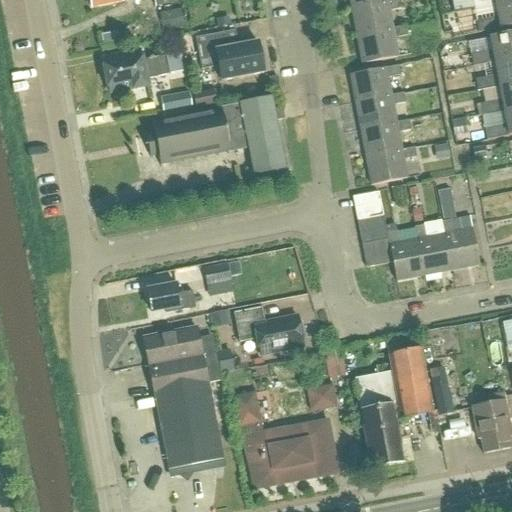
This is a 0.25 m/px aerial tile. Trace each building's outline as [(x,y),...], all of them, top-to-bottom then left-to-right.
[(89,0),(91,9),(121,3),(136,0),(89,0)] [(151,0),(153,9),(182,3),(181,0),(151,0)] [(388,4),(387,4),(386,0),(348,0),(351,11),(388,4)] [(495,6),(511,3),(511,0),(471,0),(474,11),(496,7),(495,6)] [(393,31),(389,14),(402,11),(400,1),(387,4),(388,4),(351,11),(356,38),(393,31)] [(511,3),(495,6),(496,7),(498,20),(476,24),(479,36),(511,29),(511,3)] [(180,10),(161,15),(165,33),(185,29),(180,10)] [(226,19),(214,21),(215,30),(228,27),(226,19)] [(393,31),(356,38),(362,66),(398,59),(394,41),(408,38),(406,28),(393,31)] [(228,50),(225,35),(195,41),(201,72),(218,69),(221,84),(263,75),(257,44),(228,50)] [(494,65),(511,61),(511,35),(490,39),(492,53),(470,58),(473,69),(494,65)] [(142,63),(140,54),(103,62),(110,93),(132,88),(133,92),(147,89),(146,82),(181,74),(177,55),(142,63)] [(499,89),(511,86),(511,61),(494,65),(497,77),(475,82),(477,94),(499,90),(499,89)] [(391,99),(391,98),(388,81),(401,78),(399,68),(350,78),(355,106),(391,99)] [(504,114),(511,112),(511,86),(499,89),(499,90),(501,102),(480,106),(482,118),(504,114)] [(163,113),(191,108),(188,94),(160,99),(163,113)] [(396,126),(393,108),(406,106),(404,96),(391,98),(391,99),(355,106),(360,133),(396,126)] [(272,112),(270,101),(241,106),(241,107),(221,111),(220,109),(151,123),(153,135),(147,137),(147,134),(145,135),(150,160),(152,160),(151,158),(157,157),(160,170),(229,156),(229,154),(249,150),(254,177),(284,172),(275,124),(283,122),(281,110),(272,112)] [(511,112),(504,114),(506,127),(485,131),(487,143),(511,137),(511,112)] [(401,153),(398,136),(411,133),(409,123),(396,126),(360,133),(366,160),(401,153)] [(446,146),(432,149),(435,162),(448,160),(446,146)] [(401,153),(366,160),(371,188),(407,181),(403,163),(416,160),(415,151),(401,153)] [(354,211),(380,206),(378,194),(352,199),(354,211)] [(357,223),(383,218),(380,206),(354,211),(357,223)] [(359,234),(385,229),(383,218),(357,223),(359,234)] [(444,237),(451,272),(479,267),(472,231),(453,235),(451,222),(441,224),(443,237),(444,237)] [(417,242),(416,242),(399,245),(395,226),(385,228),(386,234),(389,247),(396,283),(424,278),(417,242)] [(444,237),(443,237),(426,240),(423,227),(414,229),(416,242),(417,242),(424,278),(451,272),(444,237)] [(361,246),(387,241),(385,229),(359,234),(361,246)] [(364,258),(389,253),(387,241),(361,246),(364,258)] [(389,253),(364,258),(366,270),(392,265),(389,253)] [(206,288),(213,286),(231,283),(227,266),(203,271),(206,288)] [(178,297),(176,288),(147,293),(151,315),(164,312),(165,316),(194,310),(191,295),(178,297)] [(264,325),(261,309),(233,315),(238,345),(257,341),(260,357),(302,348),(297,319),(264,325)] [(210,328),(228,323),(225,310),(207,314),(210,328)] [(508,351),(511,350),(511,323),(502,325),(508,351)] [(202,358),(196,331),(142,341),(168,471),(222,461),(207,385),(214,384),(209,357),(202,358)] [(388,357),(391,374),(398,406),(400,420),(432,414),(419,351),(388,357)] [(322,357),(325,377),(342,375),(340,355),(322,357)] [(392,407),(398,406),(391,374),(378,377),(355,381),(361,414),(360,414),(365,441),(367,441),(370,459),(369,459),(371,470),(402,464),(395,427),(396,427),(392,407)] [(432,389),(438,418),(453,415),(447,386),(432,389)] [(311,414),(335,409),(331,388),(307,392),(311,414)] [(262,438),(254,396),(232,401),(240,443),(245,442),(254,490),(335,475),(326,425),(262,438)] [(488,407),(497,453),(510,450),(508,438),(511,438),(503,396),(483,400),(485,408),(488,407)] [(484,456),(497,453),(488,407),(485,408),(472,411),(477,441),(481,440),(484,456)]
